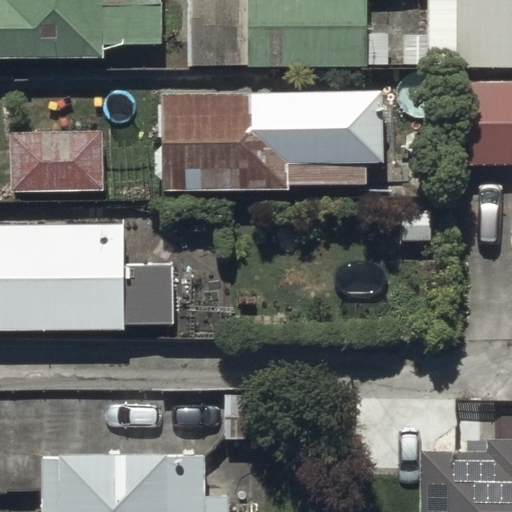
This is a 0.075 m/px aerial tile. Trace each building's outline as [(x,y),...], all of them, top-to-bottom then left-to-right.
[(0,0),(0,49),(103,49),(103,38),(128,31),(163,31),(162,0),(0,0)] [(180,0),(181,57),(369,56),(368,0),(180,0)] [(511,0),(451,0),(452,62),(511,62),(511,0)] [(511,159),(511,77),(469,78),(469,159),(511,159)] [(380,82),(158,83),(159,182),(287,181),(287,172),(364,172),(364,156),(381,156),(380,82)] [(3,128),(3,181),(104,181),(103,128),(3,128)] [(0,215),(0,319),(121,319),(121,215),(0,215)] [(224,397),(224,435),(303,434),(303,397),(224,397)] [(422,511),(511,511),(511,433),(491,433),(490,452),(425,450),(422,511)] [(204,511),(204,448),(39,449),(39,511),(204,511)]
